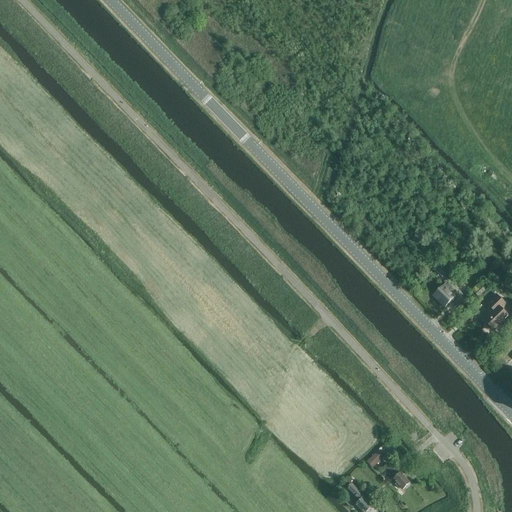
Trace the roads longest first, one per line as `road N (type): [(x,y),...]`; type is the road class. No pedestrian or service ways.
road 1 (tertiary): [(511,414),(111,0)]
road 2 (track): [(294,511),(262,436),(283,367),(329,320)]
